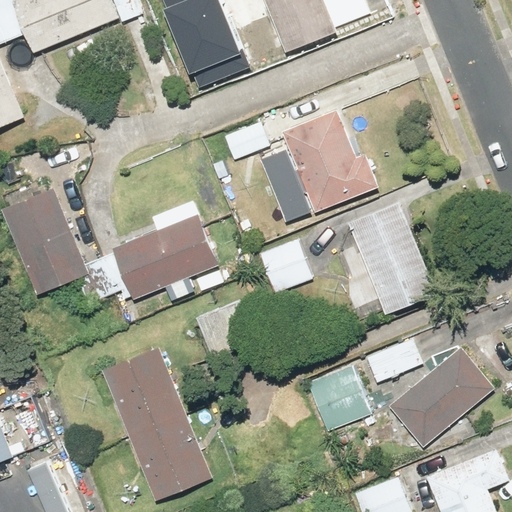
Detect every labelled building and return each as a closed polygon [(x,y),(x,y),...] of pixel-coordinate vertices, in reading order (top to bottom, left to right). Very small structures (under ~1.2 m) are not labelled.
[(21,0),(43,51),(131,15),(124,0),(21,0)] [(170,0),(203,81),(256,59),(232,0),(170,0)] [(340,0),(274,0),(294,48),(351,26),(340,0)] [(0,30),(0,128),(34,115),(0,30)] [(349,105),(291,129),(325,210),(391,183),(377,149),(369,153),(349,105)] [(269,120),(227,135),(236,161),(278,146),(269,120)] [(319,213),(294,147),(264,158),(289,224),(319,213)] [(65,183),(11,205),(47,292),(100,270),(65,183)] [(411,197),(356,219),(392,309),(447,287),(411,197)] [(122,244),(142,296),(229,264),(209,211),(122,244)] [(304,238),(263,251),(276,293),(318,279),(304,238)] [(243,299),(198,317),(212,354),(257,336),(243,299)] [(416,338),(368,357),(379,384),(427,366),(416,338)] [(431,444),(504,382),(468,341),(395,403),(431,444)] [(168,345),(111,368),(164,497),(221,474),(168,345)] [(358,363),(310,381),(328,432),(377,414),(358,363)] [(109,382),(81,392),(87,410),(115,400),(109,382)] [(57,388),(34,398),(52,439),(74,429),(57,388)] [(5,392),(0,394),(0,469),(33,456),(5,392)] [(511,451),(509,443),(434,473),(450,511),(509,511),(498,484),(511,478),(511,451)] [(84,511),(64,459),(38,469),(53,511),(84,511)] [(417,511),(405,476),(359,493),(366,511),(417,511)]
